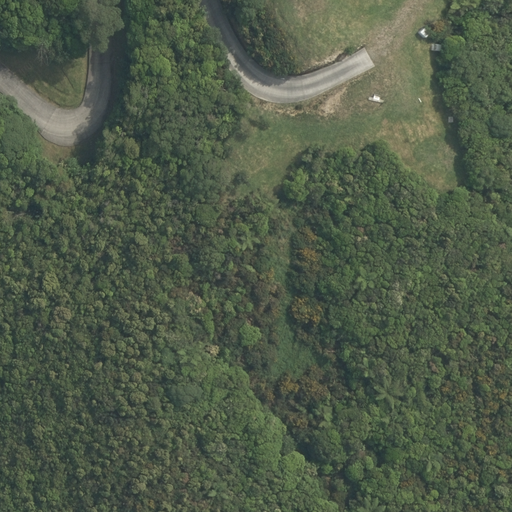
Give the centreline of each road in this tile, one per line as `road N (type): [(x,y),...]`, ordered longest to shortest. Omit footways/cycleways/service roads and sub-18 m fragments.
road 1 (track): [(0,80),(48,124),(84,119),(99,93),(99,0)]
road 2 (track): [(206,0),(224,54),(249,80),(273,90),(366,55)]
